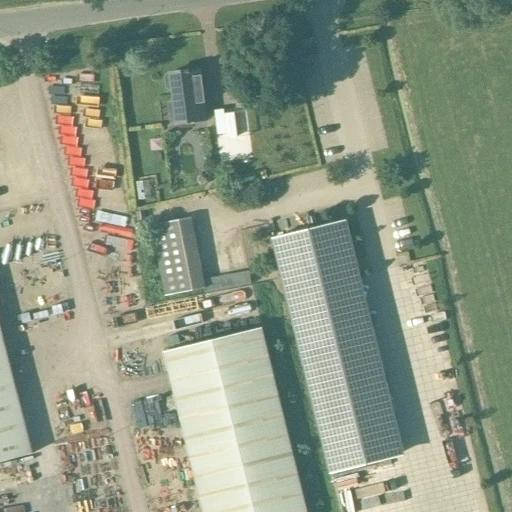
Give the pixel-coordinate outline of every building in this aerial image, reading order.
[(200,70),(170,73),(176,124),(206,120),(200,70)] [(215,138),(234,135),(230,108),(211,111),(215,138)] [(190,217),(151,225),(165,296),(205,288),(190,217)] [(346,221),(272,240),(329,473),(391,458),(344,264),(355,261),(346,221)] [(164,352),(203,511),(306,511),(261,328),(164,352)] [(0,462),(32,454),(0,329),(0,462)] [(468,511),(465,500),(422,511),(468,511)]
